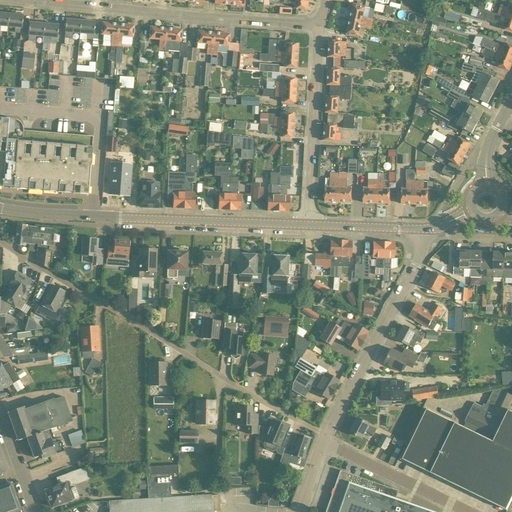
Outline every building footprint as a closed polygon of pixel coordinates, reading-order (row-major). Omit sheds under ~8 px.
[(308,9),(308,0),(268,0),(268,3),(270,3),(270,4),(272,4),(279,4),(279,3),(288,4),(295,4),(295,8),(297,9),(306,10),(306,9),(308,9)] [(354,5),(350,20),(387,29),(387,28),(397,30),(399,22),(371,14),(370,19),(367,18),(370,9),(354,5)] [(511,5),(509,5),(508,8),(501,6),(498,14),(511,18),(511,5)] [(511,18),(498,14),(498,15),(480,9),(477,18),(496,24),(496,23),(503,25),(502,29),(505,30),(511,32),(511,18)] [(446,11),(443,19),(458,23),(460,16),(446,11)] [(0,29),(0,26),(7,27),(8,14),(0,13),(0,29)] [(7,27),(15,28),(14,33),(21,34),(22,15),(8,14),(7,27)] [(79,34),(80,21),(65,19),(64,32),(65,32),(64,38),(72,39),(72,33),(79,34)] [(357,38),(358,36),(363,37),(365,28),(384,33),(384,32),(386,32),(387,29),(350,20),(347,35),(357,38)] [(93,40),(93,34),(94,22),(80,21),(79,34),(87,34),(86,40),(93,40)] [(36,36),(42,37),(43,24),(29,22),(28,35),(28,41),(35,42),(36,36)] [(116,47),(118,24),(102,23),(101,34),(111,35),(110,46),(111,46),(111,52),(115,52),(116,47)] [(56,43),(57,38),(58,25),(43,24),(42,37),(50,37),(49,50),(55,50),(55,43),(56,43)] [(121,47),(122,36),(132,37),(133,26),(118,24),(116,47),(121,47)] [(473,34),(475,29),(469,26),(466,31),(473,34)] [(164,51),(164,50),(166,29),(150,27),(149,39),(159,40),(158,51),(164,51)] [(180,42),(181,30),(166,29),(164,50),(179,52),(180,42)] [(206,55),(211,55),(213,33),(198,32),(196,43),(207,44),(206,55)] [(447,41),(448,36),(432,32),(430,37),(447,41)] [(229,34),(213,33),(211,55),(216,56),(217,47),(227,48),(226,66),(236,67),(238,46),(228,45),(229,34)] [(505,44),(504,47),(498,45),(499,45),(484,39),(481,46),(485,48),(485,49),(511,59),(511,46),(507,44),(507,45),(505,44)] [(286,44),(284,44),(285,41),(268,40),(268,54),(297,56),(298,44),(296,44),(286,43),(286,44)] [(140,54),(147,55),(148,42),(141,41),(140,54)] [(329,41),(328,58),(334,58),(340,58),(340,57),(346,57),(347,50),(347,49),(347,43),(341,42),(341,41),(329,41)] [(188,48),(187,61),(195,61),(196,49),(188,48)] [(509,71),(511,62),(511,59),(485,49),(482,56),(492,60),(492,59),(498,62),(496,66),(498,67),(506,70),(509,71)] [(237,69),(242,70),(243,57),(248,58),(248,53),(238,52),(237,69)] [(22,53),(21,69),(33,70),(34,54),(22,53)] [(296,68),(297,56),(268,54),(267,62),(276,62),(276,63),(283,63),(283,67),(285,67),(285,68),(294,68),(296,68)] [(469,64),(480,67),(483,59),(471,56),(469,64)] [(186,59),(179,58),(179,60),(173,60),(171,73),(185,74),(186,59)] [(339,86),(339,85),(351,85),(352,77),(340,76),(340,58),(334,58),(334,69),(328,69),(327,85),(330,85),(339,86)] [(344,61),(344,69),(365,69),(365,62),(344,61)] [(59,63),(58,63),(58,73),(58,75),(67,75),(67,62),(59,62),(59,63)] [(47,73),(58,73),(58,63),(48,63),(47,73)] [(201,63),(199,86),(208,87),(210,64),(201,63)] [(477,68),(463,63),(461,70),(476,74),(477,68)] [(267,72),(279,73),(279,65),(259,64),(259,68),(246,68),(245,71),(267,72)] [(94,78),(94,71),(76,69),(75,76),(94,78)] [(485,74),(479,85),(493,93),(499,82),(485,74)] [(133,88),(134,77),(121,76),(120,87),(133,88)] [(455,76),(452,83),(466,90),(470,83),(455,76)] [(274,89),(274,90),(295,91),(296,80),(294,79),(285,78),(285,79),(282,79),(282,83),(275,82),(275,83),(266,82),(266,89),(274,89)] [(446,81),(443,85),(451,89),(450,90),(462,97),(468,99),(471,95),(446,81)] [(474,89),(476,90),(473,97),(487,104),(493,93),(479,85),(479,86),(471,82),(468,88),(474,91),(474,89)] [(459,103),(462,97),(450,90),(451,89),(443,85),(443,86),(440,84),(437,89),(448,95),(447,96),(459,103)] [(325,113),(328,113),(338,114),(339,100),(351,100),(351,86),(339,86),(330,85),(329,97),(327,97),(325,113)] [(274,98),(281,98),(281,102),(283,102),(283,103),(292,103),(292,102),(295,103),(295,91),(274,90),(269,90),(268,97),(274,97),(274,98)] [(259,98),(241,97),(240,105),(258,106),(259,98)] [(458,112),(463,115),(477,123),(483,112),(469,104),(466,110),(461,107),(458,112)] [(413,119),(419,121),(423,110),(417,108),(413,119)] [(439,112),(436,118),(448,124),(451,119),(439,112)] [(267,114),(267,124),(293,126),(294,114),(292,114),(282,113),(282,114),(280,114),(280,118),(274,117),(274,115),(267,114)] [(328,113),(328,125),(324,125),(323,141),(335,142),(337,126),(336,126),(336,123),(339,124),(343,119),(343,115),(338,114),(328,113)] [(168,118),(167,124),(180,125),(181,115),(176,114),(175,119),(168,118)] [(344,115),(343,129),(354,130),(354,129),(357,129),(358,124),(354,123),(355,116),(344,115)] [(472,134),(477,123),(463,115),(457,126),(472,134)] [(0,187),(2,187),(6,187),(9,188),(88,195),(93,136),(31,131),(27,131),(23,131),(23,129),(23,128),(23,127),(22,127),(22,126),(22,125),(21,124),(21,123),(20,122),(18,121),(17,120),(16,120),(15,119),(14,119),(0,118),(0,187)] [(233,129),(246,130),(246,122),(234,121),(233,129)] [(259,132),(260,123),(248,122),(247,131),(259,132)] [(169,124),(167,133),(186,136),(187,127),(169,124)] [(275,133),(279,133),(279,137),(281,137),(291,138),(291,137),(292,137),(293,126),(267,124),(260,124),(259,132),(266,133),(266,134),(275,135),(275,133)] [(231,135),(220,133),(209,132),(207,132),(206,146),(213,146),(213,144),(230,146),(231,135)] [(233,136),(232,149),(241,149),(252,150),(253,139),(233,136)] [(107,138),(106,152),(116,153),(117,138),(107,137),(107,138)] [(451,138),(447,145),(465,155),(471,145),(469,144),(460,139),(459,138),(457,142),(451,138)] [(433,145),(449,154),(447,159),(449,160),(448,160),(457,165),(457,164),(459,165),(465,155),(447,145),(444,143),(444,144),(436,140),(433,145)] [(426,145),(422,152),(432,157),(436,150),(426,145)] [(324,157),(338,157),(338,149),(324,148),(324,157)] [(360,149),(359,159),(363,159),(363,153),(376,153),(377,149),(360,149)] [(185,156),(185,171),(192,171),(194,171),(195,156),(185,156)] [(131,165),(130,165),(130,160),(123,159),(113,158),(113,164),(111,164),(109,194),(129,195),(131,165)] [(349,160),(348,173),(357,174),(358,160),(349,160)] [(417,168),(416,174),(425,175),(426,162),(416,162),(415,168),(417,168)] [(220,188),(222,188),(229,188),(230,178),(230,172),(230,164),(214,164),(213,175),(220,176),(220,188)] [(451,179),(455,172),(445,166),(441,173),(451,179)] [(279,176),(278,212),(289,212),(289,196),(286,196),(286,190),(290,190),(290,177),(292,177),(293,167),(279,167),(279,176)] [(339,174),(338,202),(351,203),(351,188),(347,188),(347,173),(339,173),(339,174)] [(185,174),(184,183),(183,209),(194,209),(195,193),(191,193),(192,183),(195,183),(195,174),(185,174)] [(330,174),(330,187),(325,187),(325,202),(338,202),(339,174),(330,174)] [(368,180),(368,188),(363,188),(363,203),(376,204),(377,174),(371,174),(370,180),(368,180)] [(384,174),(377,174),(376,204),(389,204),(389,189),(385,189),(385,180),(384,180),(384,174)] [(268,176),(267,176),(267,185),(271,185),(271,196),(267,196),(267,211),(278,212),(279,176),(268,176)] [(229,188),(229,210),(240,210),(240,195),(237,194),(237,178),(230,178),(229,188)] [(425,180),(423,187),(431,189),(433,182),(425,180)] [(401,205),(414,205),(415,181),(406,181),(406,189),(402,189),(401,205)] [(427,190),(423,190),(423,181),(415,181),(414,205),(427,205),(427,190)] [(158,208),(159,193),(159,183),(141,182),(141,193),(140,208),(158,208)] [(173,209),(183,209),(184,183),(167,182),(167,200),(173,200),(173,209)] [(253,187),(252,201),(262,201),(263,188),(259,188),(253,187)] [(222,188),(221,194),(218,194),(218,210),(229,210),(229,188),(222,188)] [(24,243),(30,243),(32,227),(26,227),(26,226),(17,225),(15,244),(24,245),(24,243)] [(48,251),(49,245),(51,229),(32,227),(30,243),(37,244),(35,261),(49,268),(51,251),(48,251)] [(103,249),(96,249),(97,240),(82,239),(81,255),(92,256),(92,265),(102,265),(103,249)] [(339,278),(339,273),(341,241),(330,240),(329,255),(315,254),(314,267),(322,267),(322,269),(329,269),(329,277),(334,277),(339,278)] [(352,241),(341,241),(339,273),(347,273),(348,257),(351,257),(352,241)] [(106,259),(128,260),(129,243),(113,242),(112,247),(107,247),(106,259)] [(372,258),(375,258),(375,269),(375,275),(382,275),(383,242),(372,242),(372,258)] [(390,269),(390,259),(393,259),(394,243),(383,242),(382,275),(382,282),(390,282),(390,276),(389,276),(390,269)] [(156,272),(155,272),(156,250),(154,250),(154,248),(153,248),(152,247),(150,247),(149,247),(148,247),(148,248),(148,250),(139,249),(139,256),(132,256),(131,278),(155,278),(156,272)] [(464,269),(470,269),(471,252),(460,251),(454,251),(453,275),(464,275),(464,269)] [(170,257),(167,257),(166,278),(177,279),(177,270),(186,270),(186,252),(171,252),(170,257)] [(228,265),(221,265),(221,253),(202,252),(201,264),(215,265),(214,284),(218,284),(218,286),(227,286),(228,265)] [(487,261),(481,261),(481,252),(471,252),(470,269),(470,278),(481,278),(481,282),(487,282),(487,261)] [(494,253),(493,261),(487,261),(487,282),(493,283),(493,278),(503,278),(504,277),(505,277),(505,253),(494,253)] [(251,254),(250,255),(239,254),(238,282),(250,283),(250,274),(256,274),(257,255),(255,255),(254,254),(251,254)] [(270,275),(270,286),(286,287),(286,276),(287,276),(288,257),(270,256),(270,275)] [(434,262),(432,267),(443,271),(445,266),(434,262)] [(8,286),(8,287),(2,298),(0,297),(0,314),(5,315),(10,306),(15,309),(16,308),(20,311),(25,303),(20,300),(23,295),(31,281),(16,272),(8,286)] [(438,293),(441,286),(452,292),(455,285),(445,279),(433,272),(426,287),(438,293)] [(262,275),(261,294),(269,294),(270,286),(270,275),(262,275)] [(315,281),(312,286),(325,294),(328,289),(315,281)] [(462,288),(461,302),(470,302),(470,298),(472,298),(472,291),(468,291),(468,286),(460,282),(458,286),(462,288)] [(50,285),(40,305),(36,312),(52,321),(66,293),(50,285)] [(161,285),(160,297),(169,298),(169,286),(161,285)] [(226,308),(234,309),(237,286),(229,285),(226,308)] [(137,310),(137,302),(129,301),(128,309),(137,310)] [(362,315),(372,316),(373,304),(364,303),(362,315)] [(427,328),(427,327),(433,331),(437,324),(435,323),(438,318),(437,318),(443,309),(434,304),(429,313),(417,305),(410,316),(416,320),(415,321),(427,328)] [(456,304),(453,313),(461,316),(464,307),(456,304)] [(317,319),(319,314),(304,306),(302,312),(317,319)] [(263,328),(288,329),(288,318),(264,316),(263,328)] [(26,329),(35,330),(36,318),(27,318),(26,329)] [(211,338),(211,339),(218,340),(220,323),(205,321),(203,338),(204,338),(211,338)] [(344,321),(340,328),(362,342),(368,333),(354,324),(352,327),(344,321)] [(337,335),(345,340),(343,342),(357,351),(362,342),(340,328),(329,322),(319,339),(330,346),(337,335)] [(405,326),(401,333),(400,332),(399,333),(396,337),(396,339),(397,339),(397,340),(413,349),(417,342),(420,344),(425,335),(415,329),(414,331),(405,326)] [(81,352),(99,351),(98,327),(80,328),(81,352)] [(25,332),(8,334),(9,340),(33,338),(33,337),(33,331),(25,332)] [(239,360),(240,358),(243,359),(244,341),(236,340),(237,334),(224,332),(223,351),(229,351),(229,357),(232,358),(231,359),(235,362),(239,360)] [(426,340),(437,341),(438,333),(427,332),(426,340)] [(296,335),(295,349),(303,354),(310,343),(296,335)] [(0,357),(3,357),(11,356),(17,355),(16,351),(9,352),(3,341),(0,337),(0,336),(0,357)] [(325,373),(323,376),(314,371),(316,368),(301,358),(303,354),(295,349),(294,355),(300,358),(294,367),(300,371),(334,391),(339,382),(325,373)] [(392,350),(391,350),(389,349),(386,356),(388,357),(384,364),(401,373),(405,365),(412,369),(419,356),(405,349),(402,355),(392,350)] [(18,365),(48,360),(47,354),(47,352),(39,353),(17,357),(18,365)] [(272,375),(274,356),(261,355),(260,356),(250,355),(249,368),(259,369),(259,374),(272,375)] [(92,359),(85,373),(92,376),(96,368),(100,371),(102,364),(92,359)] [(11,384),(12,384),(17,392),(24,388),(15,374),(14,374),(8,363),(1,367),(0,364),(0,389),(10,383),(11,384)] [(149,363),(149,386),(167,385),(166,363),(149,363)] [(511,370),(503,371),(503,384),(511,383),(511,370)] [(311,386),(316,389),(314,392),(328,400),(334,391),(300,371),(292,384),(291,390),(304,398),(311,386)] [(383,381),(382,398),(376,398),(376,406),(381,406),(391,405),(391,401),(404,401),(404,392),(410,392),(410,383),(404,383),(404,382),(383,381)] [(414,401),(439,397),(437,386),(412,390),(414,401)] [(472,406),(464,422),(493,436),(511,400),(511,395),(501,390),(493,391),(483,411),(472,406)] [(41,459),(56,454),(64,451),(60,441),(55,443),(52,434),(58,432),(57,430),(65,427),(64,424),(72,422),(63,396),(54,400),(54,399),(24,409),(23,407),(7,413),(17,441),(26,437),(33,458),(40,455),(41,459)] [(172,398),(153,397),(153,398),(147,398),(146,406),(153,406),(153,415),(176,415),(176,400),(174,400),(172,400),(172,398)] [(195,424),(213,424),(214,402),(196,402),(195,424)] [(258,414),(251,414),(251,407),(234,407),(234,425),(244,425),(244,434),(257,434),(258,414)] [(402,459),(507,510),(511,499),(511,412),(508,410),(493,442),(426,409),(402,459)] [(362,439),(366,432),(373,436),(377,429),(357,418),(350,432),(362,439)] [(263,440),(265,440),(263,445),(264,448),(272,452),(276,450),(278,446),(279,446),(287,427),(272,420),(268,430),(258,426),(258,438),(263,440)] [(73,448),(86,442),(81,430),(68,435),(73,448)] [(179,431),(179,444),(197,444),(198,431),(179,431)] [(296,435),(290,452),(284,450),(279,463),(288,466),(289,463),(303,468),(306,459),(303,458),(310,439),(296,435)] [(377,447),(385,451),(391,439),(383,435),(377,447)] [(212,511),(211,495),(171,497),(169,474),(178,473),(177,465),(148,466),(148,475),(146,475),(147,499),(109,502),(109,511),(212,511)] [(88,476),(85,467),(67,473),(70,482),(88,476)] [(434,511),(395,499),(398,491),(341,471),(326,511),(434,511)] [(225,473),(225,485),(240,485),(240,477),(231,477),(231,473),(225,473)] [(0,511),(20,511),(10,482),(2,485),(3,486),(0,486),(0,511)] [(68,483),(65,484),(65,483),(44,490),(51,508),(71,500),(78,497),(75,487),(71,489),(68,483)]
